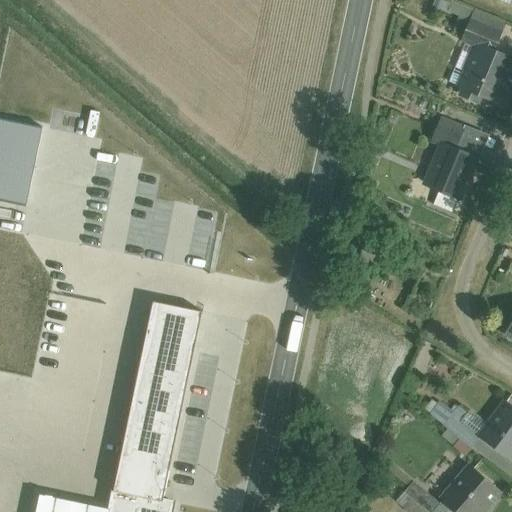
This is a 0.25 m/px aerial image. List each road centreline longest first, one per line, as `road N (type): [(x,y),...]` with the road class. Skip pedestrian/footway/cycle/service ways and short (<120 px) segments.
road 1 (tertiary): [(365,0),(257,511)]
road 2 (residential): [(511,168),(465,276),(463,316),(511,365)]
